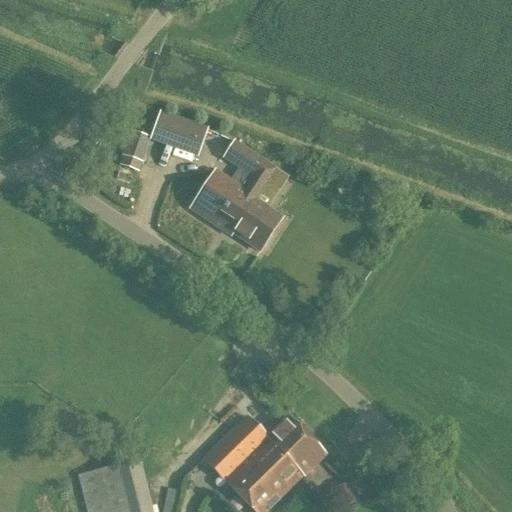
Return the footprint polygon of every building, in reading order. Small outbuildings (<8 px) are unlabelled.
[(195,158),(206,129),(160,112),(149,141),(195,158)] [(277,188),(285,177),(275,170),(276,169),(234,140),(221,159),(236,170),(227,183),(213,173),(188,211),(222,233),(224,230),(258,253),(281,219),(255,201),(268,182),(277,188)] [(57,439),(78,427),(71,416),(50,429),(57,439)] [(272,452),(299,480),(324,456),(286,417),(266,437),(246,416),(224,438),(246,461),(256,451),(262,457),(265,454),(267,457),(272,452)] [(251,511),(266,511),(299,480),(272,452),(267,457),(265,454),(262,457),(256,451),(246,461),(224,438),(201,460),(251,511)] [(149,511),(147,504),(118,511),(112,486),(141,479),(137,463),(80,477),(89,511),(149,511)]
